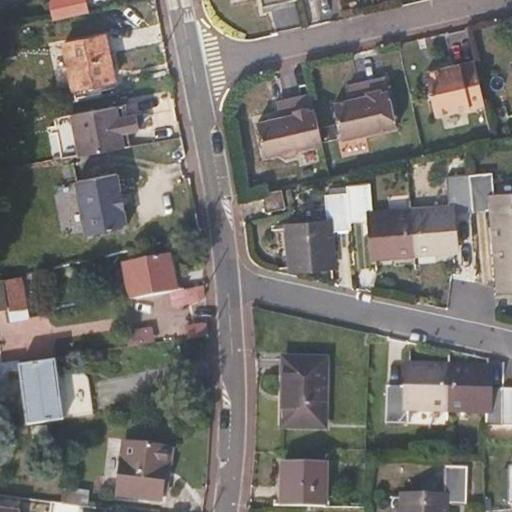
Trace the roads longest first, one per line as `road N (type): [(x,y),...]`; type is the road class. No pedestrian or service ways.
road 1 (residential): [(193,68),(486,4)]
road 2 (residential): [(228,282),(511,344)]
road 3 (residential): [(227,511),(237,413),(228,282)]
road 4 (residential): [(228,282),(193,68)]
